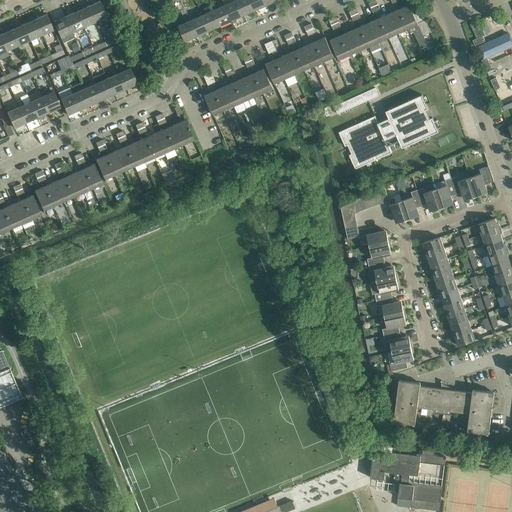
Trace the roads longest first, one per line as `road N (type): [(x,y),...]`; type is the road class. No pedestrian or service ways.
road 1 (residential): [(329,0),(183,69),(142,106),(0,169)]
road 2 (residential): [(430,356),(406,239),(510,201)]
road 3 (residential): [(500,170),(450,21)]
